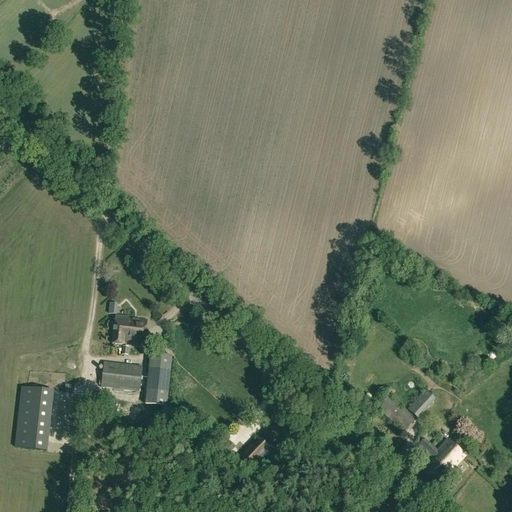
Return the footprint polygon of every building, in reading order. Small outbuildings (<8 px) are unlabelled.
[(111,345),(121,346),(121,342),(144,344),(146,322),(128,320),(128,318),(114,317),(111,345)] [(172,357),(150,354),(145,405),(167,407),(172,357)] [(101,388),(139,392),(142,367),(103,362),(101,388)] [(405,412),(414,420),(432,401),(423,393),(405,412)] [(24,418),(54,417),(53,395),(28,396),(28,407),(23,407),(24,418)] [(385,396),(377,404),(405,430),(413,422),(385,396)] [(44,438),(43,453),(58,454),(58,438),(44,438)] [(464,455),(447,440),(437,450),(423,438),(417,445),(432,458),(421,470),(436,483),(446,472),(448,473),(464,455)] [(236,447),(231,443),(229,441),(219,452),(225,458),(219,464),(230,474),(234,470),(231,467),(226,462),(230,457),(229,455),(236,447)] [(256,461),(254,459),(266,447),(259,441),(252,448),(249,446),(239,457),(248,466),(249,464),(250,466),(256,461)] [(236,462),(230,457),(226,462),(231,467),(236,462)] [(506,493),(507,492),(511,488),(505,483),(500,488),(506,493)]
